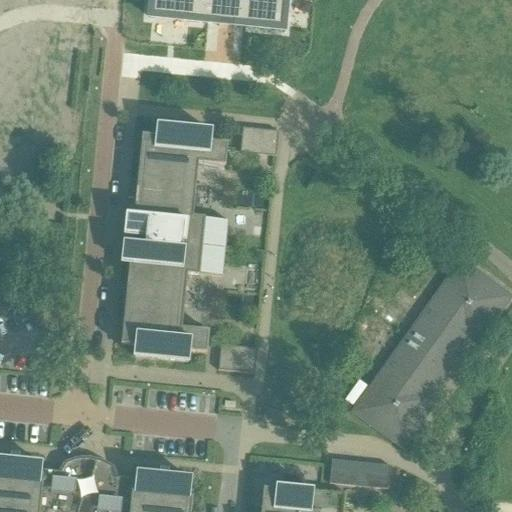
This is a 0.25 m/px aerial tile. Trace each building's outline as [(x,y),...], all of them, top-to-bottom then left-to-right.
[(285,0),(150,0),(148,18),(206,24),(243,28),(282,31),(285,0)] [(211,130),(157,125),(156,136),(141,134),(133,216),(126,215),(122,263),(128,264),(120,345),(135,346),(133,357),(188,362),(189,351),(207,353),(209,331),(182,328),(187,274),(222,278),(227,220),(193,217),(198,163),(225,165),(227,143),(209,141),(211,130)] [(278,132),(242,128),(240,153),(276,156),(278,132)] [(409,340),(451,370),(470,343),(465,339),(471,331),(482,339),(511,298),(511,297),(462,261),(426,312),(428,314),(409,340)] [(372,299),(366,307),(378,315),(384,307),(372,299)] [(322,312),(315,322),(325,329),(332,319),(322,312)] [(433,395),(451,370),(409,340),(391,365),(389,363),(354,412),(404,449),(433,408),(422,400),(428,391),(433,395)] [(256,349),(220,345),(218,371),(254,374),(256,349)] [(0,511),(191,511),(193,497),(188,496),(190,478),(167,475),(168,471),(159,470),(159,474),(154,474),(136,472),(135,482),(131,482),(119,481),(119,478),(115,467),(101,460),(91,458),(88,457),(78,458),(63,462),(58,472),(43,471),(40,470),(41,463),(23,461),(18,461),(19,456),(10,455),(9,460),(0,458),(0,511)] [(389,466),(331,460),(329,484),(387,490),(389,466)] [(275,489),(263,488),(260,511),(342,511),(345,493),(276,486),(275,489)]
